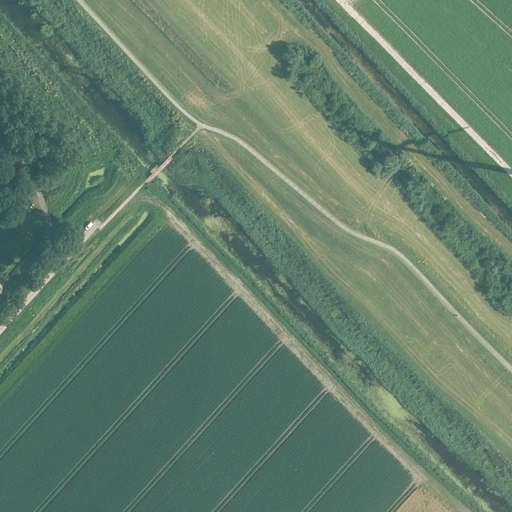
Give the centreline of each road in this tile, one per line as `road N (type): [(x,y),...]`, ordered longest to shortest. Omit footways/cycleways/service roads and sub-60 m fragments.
road 1 (track): [(63,260),(26,151),(0,128)]
road 2 (residential): [(0,329),(93,227)]
